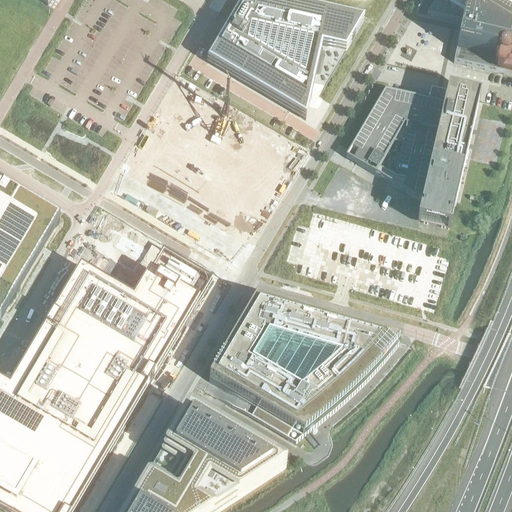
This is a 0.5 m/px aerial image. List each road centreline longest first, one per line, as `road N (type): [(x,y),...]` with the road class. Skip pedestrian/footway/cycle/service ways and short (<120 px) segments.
road 1 (unclassified): [(407,0),(239,282)]
road 2 (unclassified): [(511,362),(239,282)]
road 3 (unclassified): [(239,282),(103,511)]
road 4 (unclassified): [(187,0),(199,22),(85,216)]
road 5 (motorway): [(511,305),(400,511)]
road 6 (unclassified): [(85,216),(0,356)]
road 7 (unclassified): [(0,116),(71,0)]
road 8 (motorway): [(511,397),(466,511)]
